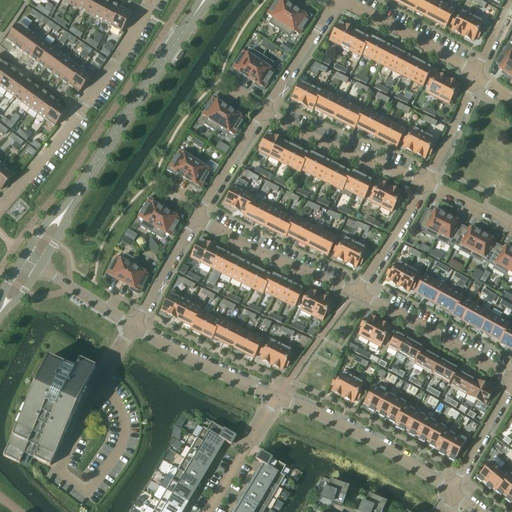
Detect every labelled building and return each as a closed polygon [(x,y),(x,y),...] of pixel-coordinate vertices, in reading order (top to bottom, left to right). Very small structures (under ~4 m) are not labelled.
[(77,9),(81,0),(71,0),(69,4),(77,9)] [(86,14),(92,0),(81,0),(77,9),(86,14)] [(94,18),(103,0),(92,0),(86,14),(94,18)] [(102,23),(112,4),(109,2),(105,0),(104,0),(105,0),(104,0),(103,0),(94,18),(102,23)] [(280,30),(294,8),(285,2),(286,1),(284,0),(276,0),(267,15),(273,19),(269,23),(280,30)] [(414,11),(420,0),(407,0),(404,6),(414,11)] [(425,17),(433,0),(420,0),(414,11),(425,17)] [(435,22),(444,4),(435,0),(433,0),(425,17),(435,22)] [(112,4),(102,23),(110,27),(111,28),(121,9),(120,8),(120,9),(117,7),(117,6),(114,4),(113,5),(112,4)] [(445,28),(455,10),(444,4),(435,22),(445,28)] [(42,13),(44,9),(38,5),(36,9),(42,13)] [(294,8),(280,30),(290,36),(293,32),(298,35),(310,17),(304,12),(303,14),(294,8)] [(44,9),(42,13),(48,17),(50,13),(44,9)] [(121,9),(111,28),(121,33),(131,14),(121,9)] [(36,19),(39,15),(32,10),(30,14),(36,19)] [(462,36),(472,17),(462,11),(457,19),(455,18),(451,25),(454,26),(451,31),(462,36)] [(472,17),(462,36),(473,42),(475,37),(478,38),(481,32),(479,30),(483,22),(472,17)] [(58,24),(63,28),(66,24),(60,20),(58,24)] [(15,47),(28,30),(19,23),(6,40),(15,47)] [(340,46),(349,28),(338,23),(329,41),(340,46)] [(350,51),(359,34),(349,28),(340,46),(350,51)] [(28,30),(15,47),(16,47),(16,48),(19,51),(20,50),(23,52),(35,36),(28,30)] [(74,35),(79,39),(82,34),(76,30),(74,35)] [(362,55),(369,39),(359,34),(350,51),(360,57),(362,55)] [(35,36),(23,52),(24,53),(23,54),(27,56),(31,58),(43,41),(35,36)] [(372,60),(380,42),(370,37),(369,39),(362,55),(372,60)] [(43,41),(31,58),(32,59),(31,59),(35,62),(35,61),(39,64),(51,47),(43,41)] [(90,46),(95,49),(98,45),(92,41),(90,46)] [(382,65),(391,47),(380,42),(372,60),(382,65)] [(46,69),(59,52),(51,47),(39,64),(39,65),(42,67),(43,67),(46,69)] [(392,71),(401,53),(391,47),(382,65),(392,71)] [(508,78),(511,72),(511,50),(507,47),(496,63),(501,66),(499,69),(503,72),(502,74),(508,78)] [(108,58),(110,54),(103,49),(100,53),(108,58)] [(248,79),(262,57),(252,51),(249,55),(243,52),(231,70),(238,75),(239,73),(248,79)] [(59,52),(46,69),(47,70),(47,71),(50,73),(51,72),(54,75),(66,58),(59,52)] [(402,76),(411,58),(401,53),(392,71),(402,76)] [(103,64),(106,60),(99,55),(96,59),(103,64)] [(262,57),(248,79),(257,85),(256,86),(262,91),(274,72),(269,68),(272,64),(262,57)] [(66,58),(54,75),(55,75),(54,76),(58,79),(58,78),(62,81),(74,64),(66,58)] [(412,81),(422,64),(411,58),(402,76),(412,81)] [(3,64),(0,67),(0,84),(11,69),(7,67),(8,66),(4,64),(3,64)] [(69,87),(82,69),(81,69),(74,64),(62,81),(63,81),(62,82),(66,84),(69,86),(69,87)] [(422,86),(432,69),(422,64),(412,81),(422,86)] [(0,87),(6,92),(19,75),(15,73),(16,72),(12,69),(12,70),(11,69),(0,84),(0,87)] [(82,69),(69,87),(79,93),(91,76),(82,69)] [(437,99),(448,80),(437,74),(434,79),(432,78),(428,84),(431,86),(427,94),(437,99)] [(19,75),(6,92),(14,98),(26,81),(23,78),(20,75),(19,76),(19,75)] [(448,80),(437,99),(448,105),(452,97),(455,98),(458,91),(456,90),(458,85),(448,80)] [(26,81),(14,98),(22,103),(34,86),(31,84),(31,83),(28,81),(27,81),(26,81)] [(302,105),(311,87),(300,82),(291,100),(302,105)] [(34,86),(22,103),(30,109),(42,92),(38,90),(39,89),(35,86),(35,87),(34,86)] [(312,110),(322,90),(321,92),(311,87),(302,105),(312,110)] [(324,113),(333,96),(322,90),(312,110),(313,108),(324,113)] [(42,92),(30,109),(37,114),(50,98),(46,95),(47,95),(43,92),(43,93),(42,92)] [(334,119),(343,101),(333,96),(324,113),(334,119)] [(215,131),(228,109),(219,103),(220,101),(214,97),(202,116),(207,119),(204,124),(215,131)] [(45,120),(58,103),(57,103),(54,101),(54,100),(51,98),(50,98),(37,114),(45,120),(44,120),(45,120)] [(344,124),(353,106),(343,101),(334,119),(344,124)] [(58,103),(45,120),(54,127),(67,110),(58,103)] [(355,127),(363,111),(353,106),(344,124),(354,129),(355,127)] [(228,109),(215,131),(217,128),(227,134),(228,132),(233,136),(245,117),(238,113),(237,115),(228,109)] [(366,132),(374,114),(364,109),(363,111),(355,127),(366,132)] [(376,137),(385,119),(374,114),(366,132),(376,137)] [(386,142),(395,125),(385,119),(376,137),(386,142)] [(396,148),(405,130),(395,125),(386,142),(396,148)] [(414,153),(423,134),(413,129),(409,136),(406,135),(403,142),(405,143),(403,148),(414,153)] [(269,157),(278,139),(267,134),(258,151),(269,157)] [(423,134),(414,153),(424,159),(427,154),(429,155),(433,149),(430,147),(434,139),(423,134)] [(279,162),(288,144),(278,139),(269,157),(279,162)] [(38,150),(41,146),(34,141),(31,145),(38,150)] [(289,167),(298,149),(288,144),(279,162),(289,167)] [(36,153),(35,152),(29,147),(26,151),(33,157),(36,153)] [(301,170),(308,154),(298,149),(289,167),(300,173),(301,170)] [(184,178),(196,160),(186,153),(185,155),(179,151),(167,170),(174,174),(175,173),(184,178)] [(311,176),(320,157),(309,152),(308,154),(301,170),(311,176)] [(321,181),(330,163),(320,157),(311,176),(321,181)] [(196,160),(184,178),(193,184),(192,186),(199,190),(211,171),(205,168),(206,166),(196,160)] [(332,186),(340,168),(330,163),(321,181),(332,186)] [(6,167),(0,173),(0,190),(14,175),(6,167)] [(343,189),(350,173),(340,168),(332,186),(342,191),(343,189)] [(353,194),(362,176),(351,171),(350,173),(343,189),(353,194)] [(364,199),(373,182),(362,176),(353,194),(364,199)] [(380,207),(390,188),(380,182),(377,187),(375,186),(371,192),(374,194),(370,202),(380,207)] [(235,209),(244,192),(233,186),(224,204),(235,209)] [(390,188),(380,207),(391,212),(395,205),(398,206),(401,199),(398,198),(401,193),(390,188)] [(244,217),(254,197),(244,192),(235,209),(245,214),(244,216),(244,217)] [(254,222),(263,204),(253,199),(254,197),(244,217),(254,222)] [(151,232),(164,210),(155,205),(156,203),(149,199),(138,218),(144,221),(141,226),(151,232)] [(16,219),(26,208),(20,203),(10,213),(16,219)] [(265,227),(274,209),(263,204),(254,222),(265,227)] [(275,232),(284,214),(274,209),(265,227),(275,232)] [(164,210),(151,232),(161,238),(164,234),(170,237),(181,218),(174,214),(173,216),(164,210)] [(436,239),(447,214),(440,211),(439,213),(435,211),(434,214),(427,211),(419,228),(426,231),(425,233),(436,239)] [(286,235),(294,219),(284,214),(275,232),(285,238),(286,235)] [(454,245),(463,228),(456,225),(458,222),(453,220),(454,218),(447,214),(436,239),(447,244),(448,242),(454,245)] [(297,241),(305,223),(295,217),(294,219),(286,235),(297,241)] [(307,246),(316,228),(305,223),(297,241),(307,246)] [(317,251),(326,233),(316,228),(307,246),(317,251)] [(470,256),(483,232),(476,229),(475,230),(471,228),(469,231),(463,228),(454,245),(460,248),(459,250),(470,256)] [(488,263),(498,247),(491,243),(493,240),(489,238),(490,236),(483,232),(470,256),(481,262),(482,260),(488,263)] [(326,233),(317,251),(327,256),(336,238),(326,233)] [(345,263),(354,243),(344,238),(340,246),(337,245),(334,251),(336,253),(334,258),(345,263)] [(201,263),(210,245),(199,240),(190,258),(201,263)] [(354,243),(345,263),(355,268),(358,264),(360,265),(364,258),(361,257),(365,249),(354,243)] [(211,268),(220,250),(210,245),(201,263),(211,268)] [(504,275),(511,261),(511,248),(510,250),(506,247),(504,250),(498,247),(488,263),(495,267),(493,269),(504,275)] [(221,273),(230,256),(220,250),(211,268),(221,273)] [(123,284),(135,261),(125,255),(122,260),(116,257),(106,277),(113,281),(114,279),(123,284)] [(232,279),(240,261),(230,256),(221,273),(232,279)] [(135,261),(123,284),(132,289),(131,291),(138,294),(149,275),(143,272),(144,270),(134,265),(136,261),(135,261)] [(242,284),(251,266),(240,261),(232,279),(242,284)] [(397,287),(408,268),(397,262),(393,270),(390,268),(387,275),(389,276),(387,281),(397,287)] [(252,289),(261,271),(251,266),(242,284),(252,289)] [(408,268),(397,287),(408,292),(410,288),(413,289),(416,282),(414,281),(418,273),(408,268)] [(264,292),(271,276),(261,271),(252,289),(262,294),(264,292)] [(221,274),(218,272),(217,274),(213,272),(207,283),(215,287),(221,274)] [(274,297),(282,279),(272,274),(271,276),(264,292),(274,297)] [(425,299),(435,281),(425,275),(415,293),(425,299)] [(284,302),(293,285),(282,279),(274,297),(284,302)] [(434,304),(444,286),(435,281),(425,299),(434,304)] [(294,308),(303,290),(293,285),(284,302),(294,308)] [(444,309),(454,291),(444,286),(434,304),(444,309)] [(311,316),(321,296),(310,291),(308,296),(305,294),(302,301),(304,302),(300,310),(311,316)] [(462,298),(463,296),(454,291),(444,309),(453,314),(462,298)] [(171,317),(180,299),(170,293),(161,311),(171,317)] [(321,296),(311,316),(322,321),(326,313),(328,315),(332,308),(329,306),(332,302),(321,296)] [(472,303),(462,298),(453,314),(452,316),(462,321),(472,303)] [(181,322),(190,304),(180,299),(171,317),(181,322)] [(471,326),(481,308),(472,303),(462,321),(471,326)] [(191,327),(200,311),(201,309),(190,304),(181,322),(191,327)] [(481,331),(491,314),(481,308),(471,326),(481,331)] [(201,334),(210,316),(200,311),(191,327),(190,329),(201,334)] [(490,337),(500,319),(491,314),(481,331),(490,337)] [(213,337),(220,321),(210,316),(201,334),(212,340),(213,337)] [(369,341),(380,322),(369,317),(367,321),(364,320),(360,327),(363,328),(359,336),(369,341)] [(223,343),(231,325),(221,319),(220,321),(213,337),(223,343)] [(509,326),(510,324),(500,319),(490,337),(499,342),(500,342),(509,326)] [(380,322),(369,341),(380,347),(384,339),(387,341),(390,334),(388,333),(390,328),(380,322)] [(233,348),(242,330),(231,325),(223,343),(233,348)] [(511,341),(511,327),(509,326),(500,342),(499,342),(498,343),(508,349),(511,341)] [(316,333),(311,329),(307,334),(312,338),(316,333)] [(243,353),(252,335),(242,330),(233,348),(243,353)] [(397,353),(405,338),(396,332),(388,348),(397,353)] [(254,358),(263,340),(252,335),(243,353),(254,358)] [(406,358),(414,342),(405,338),(397,353),(406,358)] [(271,365),(281,346),(270,340),(266,348),(263,347),(260,354),(263,355),(260,360),(271,365)] [(414,365),(423,347),(414,342),(406,358),(415,363),(414,364),(414,365)] [(281,346),(271,365),(282,370),(284,366),(287,367),(290,360),(287,359),(291,351),(281,346)] [(423,370),(431,354),(423,349),(424,347),(423,347),(414,365),(423,370)] [(432,374),(440,359),(431,354),(423,370),(432,374)] [(64,367),(65,365),(49,357),(3,456),(19,464),(24,454),(50,466),(96,367),(79,360),(74,371),(64,367)] [(441,379),(449,364),(440,359),(432,374),(441,379)] [(449,386),(458,369),(449,364),(441,379),(449,384),(448,386),(449,386)] [(458,391),(466,375),(458,370),(458,369),(449,386),(458,391)] [(342,397),(352,378),(342,372),(338,380),(335,379),(332,385),(334,387),(332,391),(342,397)] [(467,396),(475,380),(466,375),(458,391),(467,396)] [(352,378),(342,397),(353,403),(355,398),(358,400),(361,393),(359,391),(363,384),(352,378)] [(476,401),(484,385),(475,380),(467,396),(476,401)] [(484,385),(476,401),(487,407),(495,393),(492,392),(493,390),(484,385)] [(373,413),(374,411),(384,393),(386,390),(380,388),(379,390),(373,387),(364,405),(369,408),(368,410),(373,413)] [(385,416),(395,398),(390,395),(389,395),(384,393),(374,411),(380,413),(378,416),(384,419),(385,416)] [(394,424),(404,406),(405,404),(405,403),(400,400),(400,401),(395,398),(385,416),(390,419),(389,421),(394,424)] [(404,430),(414,412),(415,411),(409,408),(409,409),(404,406),(394,424),(399,427),(398,429),(403,432),(404,430)] [(452,419),(456,413),(451,409),(447,416),(452,419)] [(415,435),(424,418),(425,417),(420,414),(419,415),(414,412),(404,430),(409,432),(408,435),(413,438),(415,435)] [(424,443),(425,441),(435,423),(435,422),(430,420),(424,418),(415,435),(420,438),(419,440),(424,443)] [(223,441),(228,444),(231,446),(236,437),(211,423),(207,430),(206,431),(224,441),(223,441)] [(435,446),(444,431),(445,429),(446,428),(440,425),(440,426),(435,423),(425,441),(430,444),(429,446),(434,449),(435,446)] [(206,431),(207,430),(203,428),(196,439),(218,451),(220,447),(223,441),(224,441),(206,431)] [(443,457),(445,454),(454,436),(455,436),(449,433),(449,434),(444,431),(435,446),(434,449),(439,452),(438,454),(443,457)] [(454,436),(445,454),(450,457),(448,460),(454,462),(455,460),(465,442),(466,440),(461,437),(460,439),(454,436)] [(508,445),(511,441),(505,437),(502,441),(508,445)] [(211,462),(218,451),(196,439),(190,449),(211,462)] [(205,472),(211,462),(190,449),(184,459),(205,472)] [(281,475),(281,474),(285,467),(261,452),(255,460),(263,465),(263,464),(281,475)] [(199,482),(205,472),(184,459),(178,470),(199,482)] [(487,485),(500,469),(496,465),(497,463),(493,460),(491,461),(478,477),(476,479),(481,483),(482,481),(487,485)] [(285,477),(281,474),(281,475),(263,464),(263,465),(257,475),(278,487),(285,477)] [(496,492),(506,480),(509,476),(505,473),(505,472),(501,468),(500,469),(487,485),(485,487),(490,490),(491,488),(496,492)] [(193,492),(199,482),(178,470),(172,480),(193,492)] [(506,498),(511,491),(511,472),(510,475),(509,476),(506,480),(496,492),(500,496),(502,494),(506,498)] [(272,498),(278,487),(257,475),(251,485),(272,498)] [(343,505),(348,491),(349,487),(338,483),(339,481),(332,479),(331,481),(327,491),(326,490),(322,500),(332,503),(332,501),(343,505)] [(187,503),(193,492),(172,480),(166,490),(187,503)] [(266,508),(272,498),(251,485),(245,495),(266,508)] [(178,511),(181,511),(187,503),(166,490),(160,500),(178,511)] [(382,511),(385,506),(386,503),(376,498),(377,496),(370,493),(369,495),(364,505),(363,504),(359,511),(382,511)] [(249,511),(263,511),(266,508),(245,495),(239,506),(249,511)] [(155,511),(178,511),(160,500),(153,511),(155,511)]
